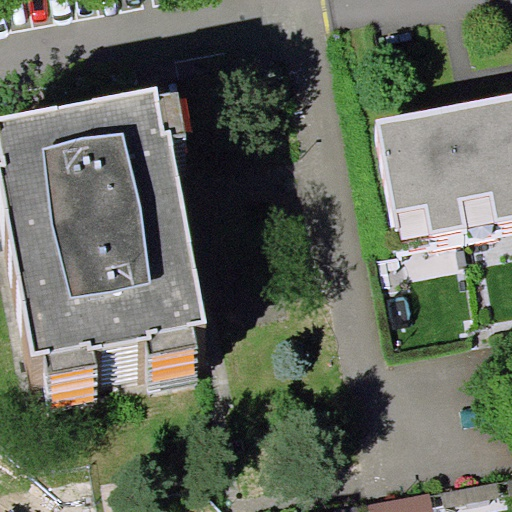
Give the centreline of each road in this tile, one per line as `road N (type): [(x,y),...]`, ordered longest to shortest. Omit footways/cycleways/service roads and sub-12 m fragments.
road 1 (residential): [(311,0),(394,402),(511,373)]
road 2 (unknown): [(0,79),(449,0)]
